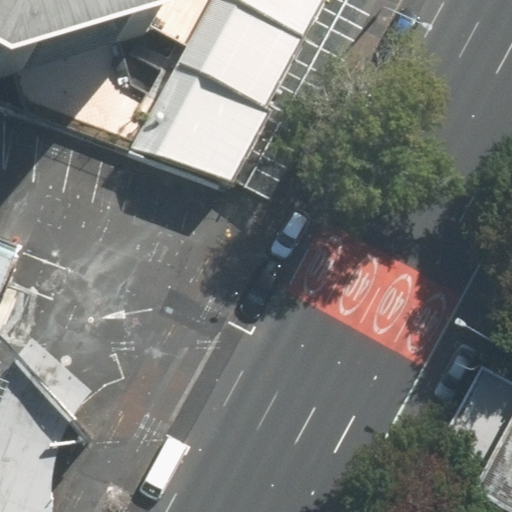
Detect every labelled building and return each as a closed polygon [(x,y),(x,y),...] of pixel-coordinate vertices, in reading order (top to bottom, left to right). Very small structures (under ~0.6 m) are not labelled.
[(0,0),(0,94),(142,59),(158,55),(186,0),(0,0)] [(142,59),(257,111),(296,40),(218,0),(186,0),(158,55),(142,59)] [(218,0),(296,40),(317,0),(218,0)] [(142,59),(0,94),(0,102),(218,184),(257,111),(142,59)] [(0,299),(18,250),(0,243),(0,299)] [(511,426),(482,482),(511,497),(511,426)]
